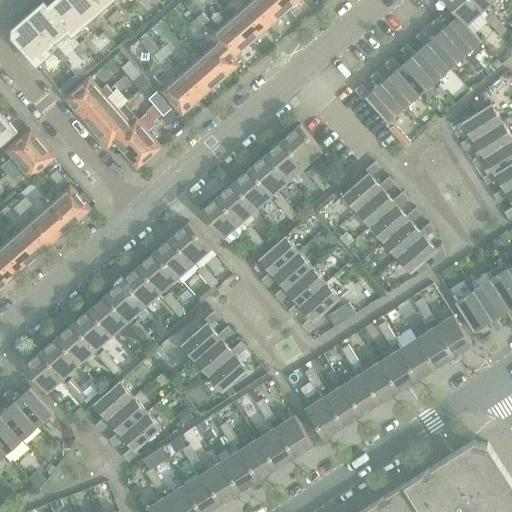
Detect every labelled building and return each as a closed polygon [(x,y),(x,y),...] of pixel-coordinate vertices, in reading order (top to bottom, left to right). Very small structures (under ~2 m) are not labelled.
[(86,24),(75,12),(78,9),(70,0),(55,0),(48,7),(70,33),(73,36),(86,24)] [(106,7),(100,0),(70,0),(78,9),(75,12),(86,24),(106,7)] [(286,10),(277,0),(251,0),(247,4),(268,26),(286,10)] [(297,0),(277,0),(286,10),(297,0)] [(484,9),(475,0),(444,0),(458,15),(459,14),(467,23),(484,9)] [(493,0),(475,0),(484,9),(493,0)] [(70,33),(48,7),(44,2),(27,17),(42,34),(46,30),(58,44),(70,33)] [(268,26),(247,4),(229,19),(249,42),(268,26)] [(122,16),(117,10),(112,14),(118,20),(122,16)] [(499,21),(491,11),(485,16),(493,25),(499,21)] [(209,20),(202,12),(196,18),(203,26),(209,20)] [(118,20),(112,14),(108,18),(113,24),(118,20)] [(482,40),(467,23),(459,14),(458,15),(446,26),(438,16),(435,18),(466,54),(482,40)] [(51,50),(57,45),(58,44),(46,30),(42,34),(27,17),(13,29),(12,37),(36,64),(58,89),(67,82),(54,68),(50,67),(49,67),(43,61),(53,52),(51,50)] [(203,26),(196,18),(191,22),(198,30),(203,26)] [(466,54),(435,18),(431,22),(439,31),(431,39),(422,30),(419,32),(451,67),(466,54)] [(249,42),(229,19),(212,35),(217,42),(232,58),(249,42)] [(506,30),(499,21),(493,25),(501,35),(506,30)] [(451,67),(419,32),(416,36),(424,45),(415,52),(407,43),(404,46),(435,81),(451,67)] [(89,46),(84,39),(79,43),(85,50),(89,46)] [(237,64),(232,58),(217,42),(200,58),(219,81),(237,64)] [(85,50),(79,43),(75,47),(80,53),(85,50)] [(173,52),(166,44),(160,49),(167,57),(173,52)] [(435,81),(404,46),(400,49),(409,58),(400,66),(392,57),(388,59),(420,94),(435,81)] [(167,57),(160,49),(154,55),(161,62),(167,57)] [(69,59),(63,52),(59,56),(65,63),(69,59)] [(219,81),(200,58),(189,67),(182,60),(175,67),(181,74),(201,97),(219,81)] [(420,94),(388,59),(385,62),(393,72),(384,79),(376,70),(374,72),(404,108),(420,94)] [(127,73),(135,66),(130,60),(122,67),(127,73)] [(149,82),(135,66),(127,73),(141,89),(149,82)] [(404,108),(374,72),(370,76),(378,85),(369,93),(361,83),(354,89),(363,99),(365,97),(388,122),(391,120),(404,108)] [(201,97),(181,74),(163,91),(182,113),(201,97)] [(81,115),(110,89),(106,84),(100,90),(89,78),(66,98),(81,115)] [(94,130),(118,109),(109,99),(115,94),(110,89),(81,115),(94,130)] [(154,104),(162,97),(157,91),(149,98),(154,104)] [(172,108),(162,97),(154,104),(164,115),(172,108)] [(480,97),(472,102),(478,111),(486,106),(480,97)] [(462,146),(502,121),(491,103),(486,106),(478,111),(462,121),(471,136),(460,143),(462,146)] [(114,140),(137,120),(124,104),(118,109),(94,130),(108,146),(114,140)] [(0,144),(16,131),(1,113),(0,114),(0,144)] [(161,146),(137,120),(114,140),(137,167),(161,146)] [(474,164),(511,139),(511,136),(502,121),(462,146),(465,150),(475,144),(482,153),(471,160),(474,164)] [(324,150),(303,127),(300,124),(283,138),(306,165),(324,150)] [(411,141),(395,124),(390,129),(405,147),(408,145),(411,141)] [(8,173),(42,143),(30,129),(7,149),(13,156),(2,166),(8,173)] [(306,165),(283,138),(267,153),(290,179),(306,165)] [(485,181),(511,162),(511,139),(474,164),(476,167),(486,161),(493,171),(482,177),(485,181)] [(31,177),(54,156),(42,143),(8,173),(14,180),(25,170),(31,177)] [(290,179),(267,153),(251,167),(273,193),(290,179)] [(357,211),(392,180),(389,176),(380,184),(372,175),(381,167),(375,161),(366,169),(368,172),(342,194),(357,211)] [(496,198),(511,187),(511,162),(485,181),(487,185),(497,178),(504,188),(493,194),(496,198)] [(273,193),(251,167),(234,181),(257,208),(273,193)] [(321,176),(313,167),(307,172),(315,181),(321,176)] [(64,178),(57,170),(50,175),(58,183),(64,178)] [(329,185),(321,176),(315,181),(324,190),(329,185)] [(370,225),(405,194),(402,191),(393,199),(385,191),(395,183),(392,180),(357,211),(370,225)] [(72,225),(53,203),(34,181),(27,187),(43,206),(45,205),(47,208),(34,219),(53,241),(72,225)] [(257,208),(234,181),(218,196),(241,222),(257,208)] [(90,209),(72,188),(71,187),(53,203),(72,225),(90,209)] [(511,187),(496,198),(498,202),(508,195),(511,201),(511,206),(504,211),(509,219),(511,217),(511,187)] [(384,242),(419,210),(416,207),(406,215),(399,206),(408,198),(405,194),(370,225),(384,242)] [(289,204),(280,195),(275,200),(283,209),(289,204)] [(241,222),(218,196),(201,210),(224,236),(241,222)] [(32,205),(25,197),(19,202),(27,210),(32,205)] [(27,210),(19,202),(13,207),(21,215),(27,210)] [(297,214),(289,204),(283,209),(291,219),(297,214)] [(397,256),(432,225),(429,222),(420,230),(412,221),(422,213),(419,210),(384,242),(397,256)] [(53,241),(34,219),(16,235),(34,257),(53,241)] [(212,247),(189,221),(171,236),(194,262),(212,247)] [(256,233),(248,224),(242,229),(251,238),(256,233)] [(436,248),(426,237),(435,228),(432,225),(397,256),(411,273),(430,256),(435,262),(446,256),(441,244),(436,248)] [(511,238),(511,236),(509,231),(508,230),(499,236),(504,243),(511,238)] [(347,231),(339,237),(347,246),(354,239),(347,231)] [(265,242),(256,233),(251,238),(259,247),(265,242)] [(34,257),(16,235),(0,248),(0,255),(16,274),(34,257)] [(264,282),(299,251),(285,235),(259,258),(270,271),(261,279),(264,282)] [(194,262),(171,236),(155,250),(178,277),(194,262)] [(353,258),(345,249),(337,256),(345,265),(353,258)] [(178,277),(155,250),(139,264),(162,291),(178,277)] [(278,298),(312,266),(299,251),(264,282),(267,286),(276,277),(284,286),(274,294),(278,298)] [(0,287),(16,274),(0,255),(0,287)] [(162,291),(139,264),(123,279),(146,305),(162,291)] [(210,273),(202,264),(196,269),(204,278),(210,273)] [(291,313),(326,282),(312,266),(278,298),(280,301),(290,293),(297,302),(288,310),(291,313)] [(511,275),(508,269),(490,279),(511,313),(511,275)] [(217,288),(215,285),(218,282),(210,273),(204,278),(209,284),(195,295),(201,302),(217,288)] [(146,305),(123,279),(107,292),(130,318),(146,305)] [(511,313),(490,279),(474,290),(498,330),(503,327),(496,317),(506,311),(511,320),(511,313)] [(314,320),(339,298),(326,282),(291,313),(294,316),(303,308),(310,317),(301,325),(307,332),(317,323),(314,320)] [(498,330),(474,290),(455,302),(474,331),(488,322),(495,332),(498,330)] [(130,318),(107,292),(90,307),(113,333),(130,318)] [(178,302),(169,292),(163,298),(172,307),(178,302)] [(429,308),(422,298),(415,302),(422,313),(429,308)] [(186,311),(178,302),(172,307),(180,316),(186,311)] [(113,333),(90,307),(74,322),(96,349),(113,333)] [(435,318),(429,308),(422,313),(428,323),(435,318)] [(195,360),(230,328),(227,325),(218,334),(211,325),(220,317),(214,310),(204,318),(207,321),(181,344),(195,360)] [(472,343),(453,314),(437,325),(455,354),(472,343)] [(145,330),(137,321),(131,326),(139,335),(145,330)] [(392,331),(385,321),(378,325),(385,336),(392,331)] [(96,349),(74,322),(57,336),(80,362),(96,349)] [(455,354),(437,325),(418,336),(437,366),(455,354)] [(208,375),(244,344),(241,341),(232,349),(224,340),(233,332),(230,328),(195,360),(208,375)] [(153,340),(145,330),(139,335),(147,345),(153,340)] [(399,341),(392,331),(385,336),(392,346),(399,341)] [(80,362),(57,336),(41,350),(64,377),(80,362)] [(437,366),(418,336),(400,348),(418,377),(437,366)] [(249,369),(237,356),(247,347),(244,344),(208,375),(223,391),(249,369)] [(355,354),(348,344),(341,349),(348,359),(355,354)] [(418,377),(400,348),(381,360),(400,389),(418,377)] [(64,377),(41,350),(24,365),(47,391),(64,377)] [(112,359),(104,350),(98,355),(106,364),(112,359)] [(362,364),(355,354),(348,359),(355,369),(362,364)] [(120,369),(112,359),(106,364),(114,374),(120,369)] [(400,389),(381,360),(363,371),(381,401),(400,389)] [(318,378),(312,367),(305,372),(312,382),(318,378)] [(381,401),(363,371),(345,383),(363,412),(381,401)] [(169,379),(163,372),(156,378),(162,385),(169,379)] [(80,387),(72,378),(66,384),(74,393),(80,387)] [(325,388),(318,378),(312,382),(318,392),(325,388)] [(98,427),(133,396),(119,380),(93,403),(104,416),(95,424),(98,427)] [(363,412),(345,383),(326,395),(345,424),(363,412)] [(54,412),(31,385),(18,397),(10,388),(6,391),(38,426),(54,412)] [(88,397),(80,387),(74,393),(82,402),(88,397)] [(38,426),(6,391),(3,394),(11,403),(2,411),(0,408),(0,414),(22,440),(38,426)] [(345,424),(326,395),(305,408),(324,437),(326,436),(345,424)] [(112,443),(147,411),(133,396),(98,427),(101,431),(111,422),(118,431),(109,439),(112,443)] [(269,409),(263,398),(256,402),(263,413),(269,409)] [(187,407),(177,414),(184,425),(195,418),(187,407)] [(276,419),(269,409),(263,413),(269,423),(276,419)] [(135,450),(161,428),(147,411),(112,443),(115,446),(124,438),(132,446),(122,455),(128,461),(138,453),(135,450)] [(22,440),(0,414),(0,445),(6,453),(22,440)] [(313,443),(295,414),(277,425),(296,455),(313,443)] [(233,431),(227,421),(219,425),(226,436),(233,431)] [(296,455),(277,425),(259,437),(277,466),(296,455)] [(239,442),(233,431),(226,436),(232,446),(239,442)] [(277,466),(259,437),(241,448),(259,478),(277,466)] [(511,511),(511,480),(488,442),(486,443),(481,442),(482,441),(481,441),(480,442),(476,441),(475,439),(404,484),(421,511),(461,511),(464,510),(467,511),(511,511)] [(196,455),(189,444),(182,448),(189,459),(196,455)] [(259,478),(241,448),(223,460),(241,489),(259,478)] [(203,465),(196,455),(189,459),(196,470),(203,465)] [(241,489),(223,460),(204,472),(222,501),(241,489)] [(51,474),(57,466),(52,463),(47,470),(51,474)] [(159,478),(153,467),(146,472),(152,482),(159,478)] [(204,511),(222,501),(204,472),(186,483),(203,511),(204,511)] [(166,488),(159,478),(152,482),(159,493),(166,488)] [(203,511),(186,483),(167,495),(178,511),(203,511)] [(421,511),(404,484),(359,511),(421,511)] [(178,511),(167,495),(146,508),(149,511),(178,511)]
